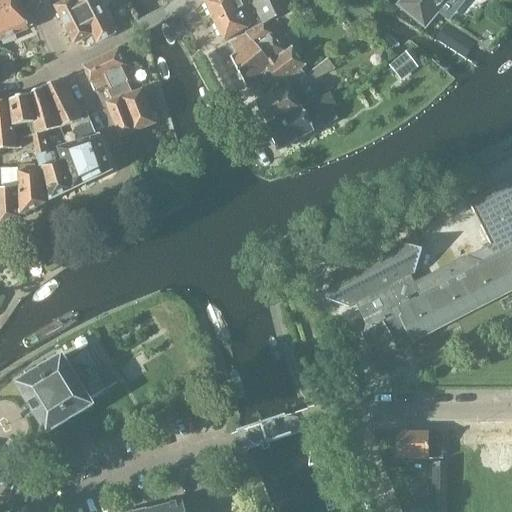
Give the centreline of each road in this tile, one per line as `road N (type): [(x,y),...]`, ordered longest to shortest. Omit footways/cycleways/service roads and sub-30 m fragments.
road 1 (residential): [(0,239),(127,176),(104,120),(64,69)]
road 2 (residential): [(180,4),(266,164)]
road 3 (unclassified): [(511,410),(346,411)]
road 4 (unclassified): [(188,458),(346,411)]
road 5 (unclassified): [(34,508),(188,458)]
road 6 (residential): [(64,69),(180,4)]
